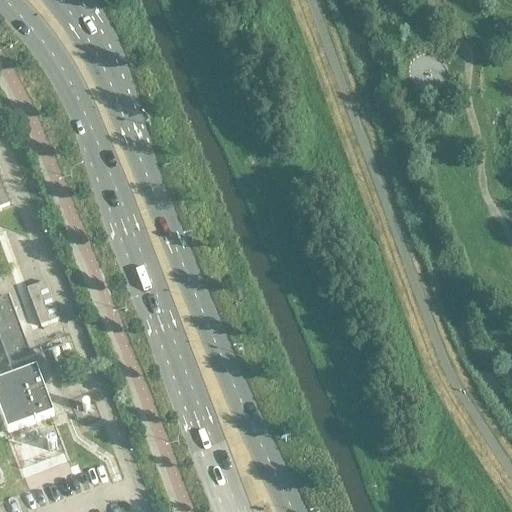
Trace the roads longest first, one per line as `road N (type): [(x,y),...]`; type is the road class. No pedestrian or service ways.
road 1 (primary): [(3,0),(61,71),(88,124),(237,511)]
road 2 (primary): [(292,511),(103,66),(60,0)]
